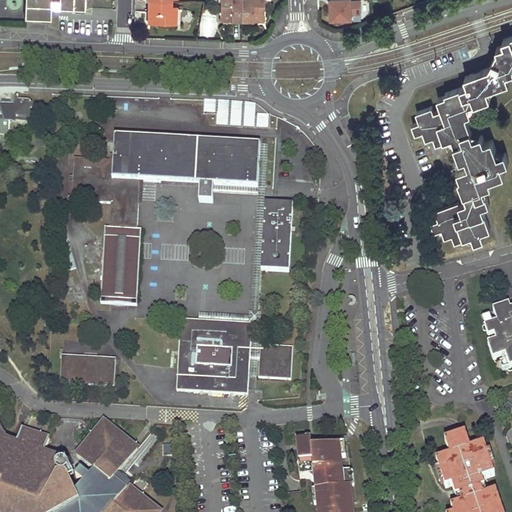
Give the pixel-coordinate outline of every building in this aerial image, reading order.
[(24,0),(24,16),(50,17),(50,4),(50,0),(24,0)] [(151,22),(177,23),(178,4),(171,4),(171,1),(150,0),(148,0),(148,19),(151,19),(151,22)] [(223,20),(241,20),(241,0),(220,0),(220,17),(223,17),(223,20)] [(241,0),(241,20),(261,20),(261,17),(264,18),(264,0),(241,0)] [(329,0),(330,21),(353,20),(353,14),(352,0),(329,0)] [(472,236),(475,243),(484,240),(481,232),(491,229),(483,206),(490,203),(484,186),(492,184),(490,178),(505,173),(502,164),(509,161),(506,152),(498,154),(492,138),(484,141),(482,134),(474,137),(470,125),(466,115),(472,113),(469,104),(491,97),(488,88),(510,80),(507,73),(511,71),(511,34),(503,38),(505,43),(497,45),(496,48),(497,50),(490,66),(466,74),(469,83),(445,91),(446,94),(438,97),(442,107),(435,109),(433,104),(417,110),(420,119),(413,122),(416,132),(424,129),(426,138),(434,135),(436,142),(453,137),(455,143),(461,159),(466,157),(469,165),(459,168),(460,173),(462,177),(460,178),(468,200),(459,203),(459,201),(435,209),(438,219),(431,222),(435,231),(441,229),(444,237),(453,234),(455,242),(472,236)] [(216,127),(268,129),(269,116),(256,115),(257,103),(116,96),(116,103),(204,107),(203,113),(216,114),(216,127)] [(0,133),(8,133),(10,133),(11,121),(13,118),(15,120),(28,121),(30,108),(33,108),(33,102),(30,99),(19,99),(15,100),(12,103),(5,103),(0,103),(0,133)] [(49,136),(40,136),(40,147),(48,148),(49,136)] [(106,228),(101,304),(137,306),(142,230),(137,230),(141,182),(200,185),(213,186),(258,188),(261,145),(115,137),(114,161),(75,159),(72,202),(111,204),(110,228),(106,228)] [(268,145),(261,145),(258,188),(252,316),(199,312),(198,321),(251,324),(250,354),(256,355),(265,195),(268,145)] [(213,186),(200,185),(199,200),(212,201),(213,186)] [(266,203),(261,270),(289,272),(293,205),(266,203)] [(498,323),(486,327),(490,337),(495,336),(497,341),(489,344),(494,360),(504,357),(507,356),(511,368),(511,367),(511,311),(511,310),(510,305),(494,310),(496,316),(498,323)] [(181,319),(176,391),(248,395),(250,360),(260,361),(258,378),(291,379),(292,348),(261,346),(260,355),(256,355),(250,354),(251,324),(198,321),(181,319)] [(63,357),(61,385),(114,387),(116,359),(63,357)] [(55,425),(29,416),(24,430),(49,439),(55,425)] [(157,511),(122,483),(116,479),(139,451),(105,424),(78,457),(95,471),(90,477),(81,471),(76,477),(84,484),(76,495),(59,459),(44,454),(49,439),(24,430),(18,445),(6,441),(0,427),(0,511),(157,511)] [(502,511),(496,492),(484,496),(481,489),(484,488),(482,480),(494,475),(483,445),(470,449),(465,434),(445,441),(450,456),(436,461),(446,488),(452,486),(456,497),(459,496),(462,503),(458,505),(451,507),(452,511),(502,511)] [(347,437),(311,441),(312,448),(341,445),(342,458),(344,474),(351,473),(347,437)] [(314,481),(315,492),(351,488),(351,473),(344,474),(342,458),(341,445),(312,448),(311,441),(296,442),(300,479),(310,478),(314,481)] [(315,492),(316,511),(354,511),(351,488),(315,492)]
